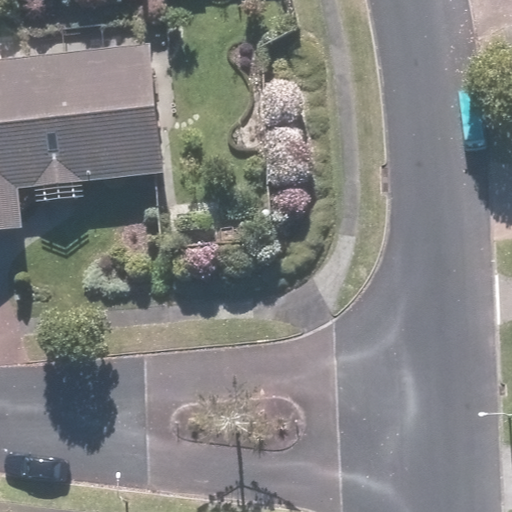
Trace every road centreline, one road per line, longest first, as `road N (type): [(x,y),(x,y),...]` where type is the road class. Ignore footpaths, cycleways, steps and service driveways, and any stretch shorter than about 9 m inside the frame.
road 1 (residential): [(436,427),(0,427)]
road 2 (residential): [(409,0),(421,43),(436,427)]
